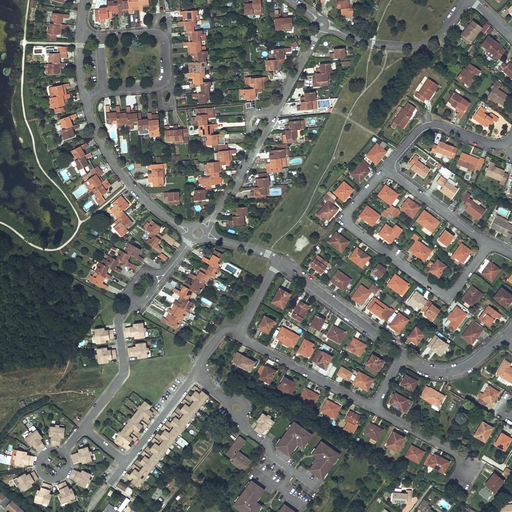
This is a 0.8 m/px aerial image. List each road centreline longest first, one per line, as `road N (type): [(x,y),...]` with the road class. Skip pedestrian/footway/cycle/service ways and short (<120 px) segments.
road 1 (residential): [(385,169),(346,223),(438,292),(451,292),(489,243)]
road 2 (residential): [(197,233),(233,189),(321,24)]
road 3 (residential): [(85,99),(129,183),(173,223),(197,233)]
road 4 (residential): [(237,331),(223,330),(125,463)]
road 5 (residential): [(321,24),(367,43),(416,46),(443,33),(466,0)]
road 6 (residential): [(100,35),(163,39),(160,85),(103,88)]
road 7 (residential): [(237,331),(372,407)]
road 8 (residential): [(279,261),(402,354)]
road 9 (residential): [(511,135),(492,145),(426,126),(385,169)]
road 10 (residential): [(132,300),(118,323),(120,377),(82,428)]
road 11 (residential): [(372,407),(471,463),(466,477)]
road 12 (residential): [(385,169),(489,243)]
